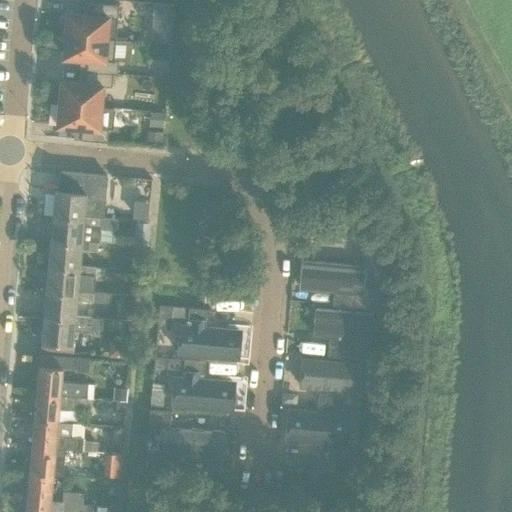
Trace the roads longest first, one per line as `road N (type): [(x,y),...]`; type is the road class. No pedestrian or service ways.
road 1 (residential): [(12,147),(210,165),(251,183),(266,202),(276,242),(260,449)]
road 2 (residential): [(0,313),(12,147)]
road 3 (residential): [(12,147),(22,0)]
